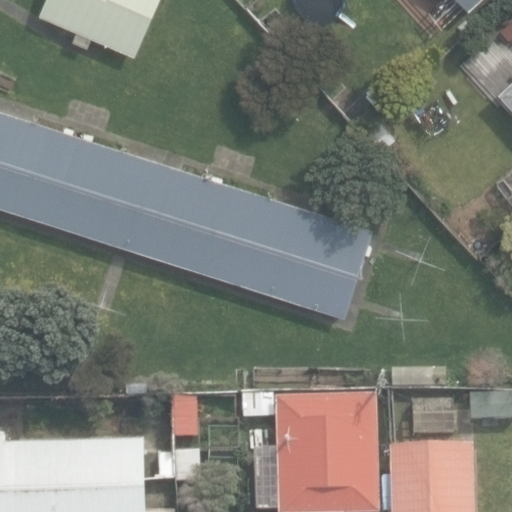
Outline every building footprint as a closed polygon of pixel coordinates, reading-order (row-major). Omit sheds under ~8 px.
[(95,36),(138,54),(161,0),(49,0),(44,13),(80,28),(75,40),(90,47),(95,36)] [(448,0),(472,27),(502,1),(501,0),(448,0)] [(511,76),(495,90),(511,107),(511,76)] [(0,203),(348,314),(376,226),(0,105),(0,203)] [(381,152),(398,136),(384,120),(367,135),(381,152)] [(473,422),(511,419),(511,392),(471,395),(473,422)] [(175,396),(175,438),(202,438),(202,396),(175,396)] [(280,511),(382,511),(378,396),(277,400),(280,511)] [(408,404),(410,436),(450,434),(448,402),(408,404)] [(0,511),(149,511),(149,481),(148,442),(9,445),(9,435),(0,435),(0,511)] [(477,511),(476,445),(397,447),(393,447),(394,511),(477,511)] [(172,453),(174,484),(201,482),(199,451),(172,453)]
